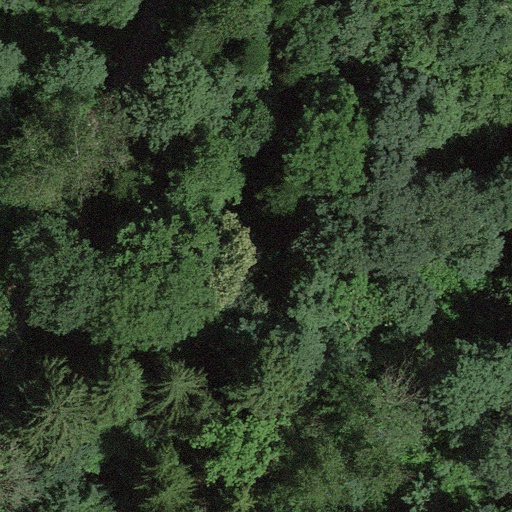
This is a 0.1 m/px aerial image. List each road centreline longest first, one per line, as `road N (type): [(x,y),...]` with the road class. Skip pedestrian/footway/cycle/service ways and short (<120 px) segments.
road 1 (track): [(0,348),(167,0)]
road 2 (track): [(351,511),(490,308),(511,259)]
